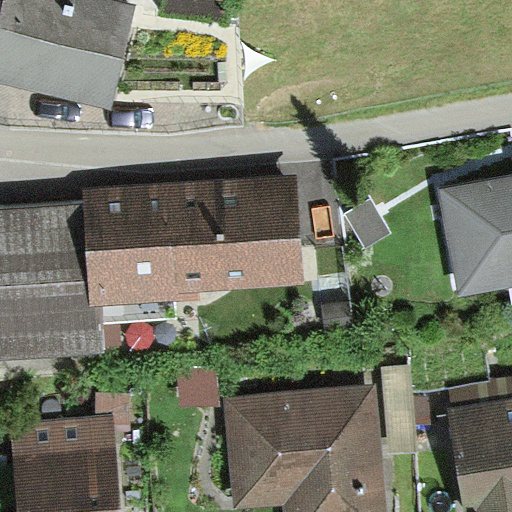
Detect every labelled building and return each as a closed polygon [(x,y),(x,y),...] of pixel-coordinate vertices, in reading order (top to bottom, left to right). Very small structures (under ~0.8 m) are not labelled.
[(0,92),(102,114),(122,17),(39,0),(7,0),(0,34),(0,92)] [(296,271),(290,173),(102,184),(108,282),(296,271)] [(511,281),(511,186),(446,197),(461,289),(511,281)] [(87,200),(0,206),(0,365),(100,358),(87,200)] [(289,511),(365,511),(357,399),(229,409),(236,509),(289,505),(289,511)] [(511,511),(511,400),(449,411),(465,511),(511,511)] [(103,511),(100,431),(24,435),(27,511),(103,511)]
